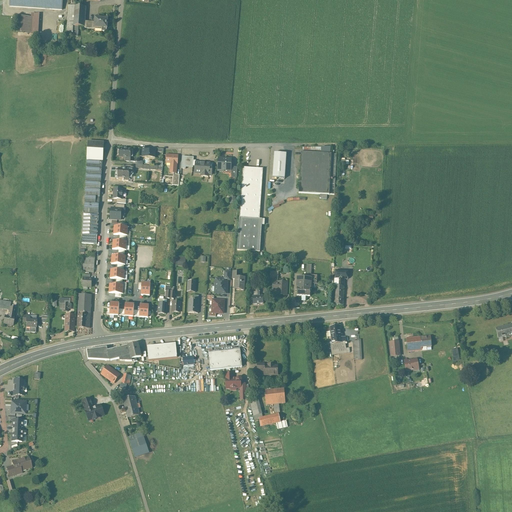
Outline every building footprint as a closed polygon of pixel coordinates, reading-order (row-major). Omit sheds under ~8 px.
[(63,0),(10,0),(10,6),(62,10),(63,0)] [(86,7),(75,7),(74,27),(85,27),(86,7)] [(19,16),(18,32),(33,33),(35,17),(19,16)] [(108,19),(96,19),(95,23),(95,28),(102,29),(102,32),(107,32),(107,29),(108,19)] [(88,143),(84,213),(99,215),(99,198),(100,198),(103,162),(104,144),(88,143)] [(148,149),(143,148),(142,158),(147,158),(148,156),(150,156),(150,157),(155,157),(155,151),(151,151),(151,149),(148,149)] [(131,150),(120,149),(120,151),(119,151),(119,155),(120,156),(120,158),(126,158),(126,162),(130,162),(130,158),(134,159),(135,151),(131,151),(131,150)] [(287,154),(275,153),(273,179),(285,179),(287,154)] [(303,153),(301,153),(299,193),(321,195),(329,195),(330,155),(321,154),(303,153)] [(178,156),(167,155),(167,163),(171,164),(170,173),(176,174),(177,164),(178,164),(178,156)] [(337,155),(330,155),(329,195),(335,196),(337,155)] [(194,158),(182,157),(182,169),(186,169),(186,166),(193,167),(193,166),(194,163),(194,158)] [(231,160),(219,159),(219,172),(224,172),(224,171),(230,171),(231,160)] [(205,164),(196,163),(196,167),(196,170),(198,170),(198,174),(202,174),(201,176),(204,177),(205,164)] [(210,164),(205,164),(204,177),(209,177),(209,176),(212,176),(212,170),(210,170),(210,165),(210,164)] [(262,169),(243,168),(238,251),(260,252),(262,220),(259,220),(262,169)] [(130,170),(119,169),(119,172),(117,171),(117,176),(119,176),(118,178),(124,178),(124,180),(129,181),(129,175),(130,170)] [(123,190),(114,189),(113,199),(117,199),(122,200),(123,190)] [(115,209),(112,209),(111,220),(121,221),(121,215),(125,215),(125,210),(115,209)] [(99,215),(84,213),(82,244),(96,245),(97,236),(99,215)] [(88,259),(82,259),(81,272),(94,273),(95,257),(89,256),(88,259)] [(177,266),(186,266),(186,257),(177,257),(177,266)] [(312,265),(303,265),(302,274),(311,275),(312,265)] [(348,272),(337,271),(335,293),(344,294),(345,280),(348,280),(348,272)] [(91,275),(81,275),(80,278),(83,279),(83,287),(91,288),(92,279),(90,279),(91,275)] [(311,280),(298,279),(298,288),(310,289),(311,284),(316,285),(317,276),(311,276),(311,280)] [(237,277),(236,277),(236,279),(235,289),(234,289),(234,290),(235,290),(235,288),(240,289),(240,290),(244,291),(244,290),(245,278),(237,277)] [(216,279),(216,294),(226,294),(226,280),(224,280),(216,279)] [(196,282),(188,281),(187,292),(195,293),(196,282)] [(287,283),(278,282),(278,283),(273,283),(273,290),(277,290),(277,295),(287,295),(287,283)] [(310,289),(298,288),(297,296),(310,297),(310,289)] [(344,294),(335,293),(334,306),(336,306),(335,307),(338,307),(338,306),(343,307),(344,294)] [(91,296),(79,295),(78,313),(89,313),(90,313),(91,296)] [(259,297),(253,297),(254,305),(264,304),(263,296),(259,297)] [(11,303),(0,300),(0,308),(9,311),(10,307),(11,303)] [(193,300),(189,300),(188,313),(198,314),(199,301),(193,300)] [(216,313),(223,314),(224,301),(214,300),(213,300),(212,313),(216,313)] [(181,303),(173,302),(172,312),(180,313),(181,303)] [(167,304),(159,303),(158,314),(166,314),(167,304)] [(89,313),(78,313),(77,328),(87,329),(88,324),(89,324),(90,316),(88,316),(89,313)] [(8,317),(5,316),(3,324),(13,326),(14,318),(14,317),(8,317)] [(37,321),(30,321),(30,316),(23,316),(23,323),(26,323),(26,328),(36,328),(37,321)] [(70,320),(66,320),(65,331),(74,332),(75,320),(74,320),(70,320)] [(511,324),(495,329),(498,339),(505,337),(506,338),(511,336),(511,324)] [(340,326),(330,328),(332,344),(342,343),(340,326)] [(420,337),(407,338),(408,352),(422,351),(422,348),(421,338),(420,337)] [(431,337),(421,338),(422,348),(432,347),(431,337)] [(332,344),(331,344),(332,355),(347,353),(345,342),(342,343),(332,344)] [(398,342),(390,343),(392,357),(400,356),(398,342)] [(138,344),(128,346),(131,356),(131,358),(132,360),(137,358),(141,357),(138,344)] [(176,344),(147,347),(149,361),(177,358),(176,348),(176,344)] [(128,346),(108,351),(107,348),(87,351),(88,360),(110,361),(120,359),(131,356),(128,346)] [(452,350),(454,362),(460,360),(458,348),(452,350)] [(240,350),(208,353),(210,370),(215,370),(242,367),(240,350)] [(193,357),(183,358),(184,366),(184,365),(194,364),(193,357)] [(417,360),(407,362),(406,359),(404,359),(406,371),(419,369),(417,360)] [(274,366),(274,365),(267,365),(267,366),(265,366),(264,366),(264,371),(264,375),(278,375),(278,366),(274,366)] [(120,374),(108,366),(102,374),(114,383),(120,374)] [(131,377),(124,375),(123,381),(122,384),(128,386),(129,382),(131,377)] [(226,379),(226,388),(240,388),(241,388),(241,384),(239,383),(242,382),(242,379),(239,378),(237,379),(226,379)] [(198,392),(216,392),(216,379),(211,379),(211,386),(204,386),(204,380),(197,380),(198,392)] [(13,381),(13,396),(15,396),(18,396),(24,397),(25,381),(19,381),(16,381),(13,381)] [(284,389),(273,390),(275,404),(285,403),(284,389)] [(273,390),(265,391),(266,405),(275,404),(273,390)] [(136,397),(123,398),(125,405),(137,402),(136,397)] [(256,397),(249,399),(254,416),(262,414),(258,397),(256,397)] [(90,399),(83,401),(86,411),(93,408),(90,399)] [(11,406),(11,413),(25,414),(26,402),(12,402),(11,406)] [(137,402),(125,405),(127,411),(139,408),(137,402)] [(86,411),(89,421),(93,419),(93,420),(101,417),(100,416),(104,415),(101,405),(93,408),(86,411)] [(139,408),(127,411),(128,418),(140,415),(139,408)] [(294,410),(293,410),(292,410),(292,411),(291,411),(290,412),(290,413),(289,414),(289,415),(289,416),(290,417),(290,418),(291,419),(292,420),(293,420),(294,420),(295,420),(296,420),(297,420),(298,419),(298,418),(299,418),(299,417),(299,416),(299,415),(299,414),(299,413),(299,412),(298,411),(297,411),(296,410),(294,410)] [(279,414),(259,419),(261,427),(280,422),(279,414)] [(23,427),(23,420),(11,419),(11,427),(23,427)] [(23,435),(23,427),(11,427),(11,435),(23,435)] [(135,457),(149,453),(142,433),(129,437),(135,457)] [(22,443),(23,435),(11,435),(10,442),(22,443)] [(29,458),(13,463),(14,466),(14,468),(12,468),(14,476),(17,475),(22,473),(21,471),(31,468),(29,463),(30,463),(29,458)]
